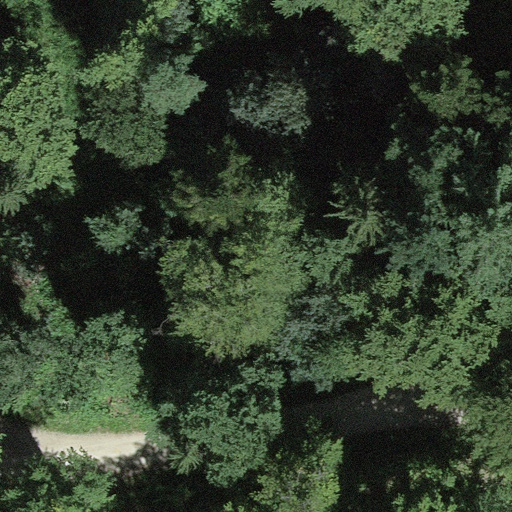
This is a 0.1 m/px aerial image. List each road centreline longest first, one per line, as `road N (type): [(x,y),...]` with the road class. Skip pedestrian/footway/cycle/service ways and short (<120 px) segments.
road 1 (track): [(380,409),(0,461)]
road 2 (track): [(511,335),(380,409)]
road 3 (track): [(511,392),(380,409)]
